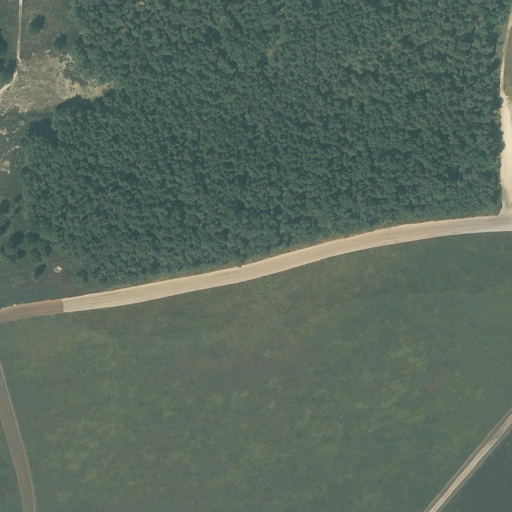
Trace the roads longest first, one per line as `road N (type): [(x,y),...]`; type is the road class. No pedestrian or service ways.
road 1 (track): [(0,317),(209,281),(419,231),(511,223)]
road 2 (track): [(504,224),(503,90),(511,17)]
road 3 (track): [(31,511),(0,388)]
road 4 (track): [(511,416),(431,511)]
